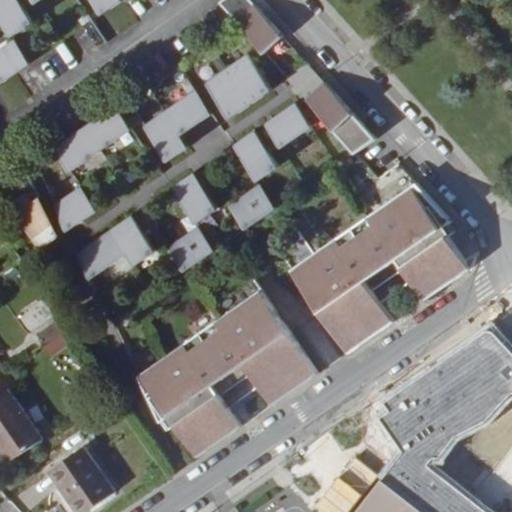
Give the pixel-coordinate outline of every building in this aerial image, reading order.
[(31,21),(17,0),(0,0),(0,22),(9,36),(31,21)] [(118,0),(89,0),(99,14),(118,0)] [(253,4),(249,0),(216,0),(215,1),(232,21),(253,4)] [(253,4),(232,21),(261,52),(280,33),(273,25),(253,4)] [(11,37),(0,45),(0,81),(28,62),(11,37)] [(226,117),(269,87),(245,52),(203,81),(226,117)] [(356,117),(323,80),(303,99),(351,152),(374,136),(356,117)] [(209,112),(193,88),(141,124),(165,160),(187,145),(178,133),(209,112)] [(309,124),(293,100),(262,122),(278,146),(309,124)] [(67,170),(130,127),(113,103),(52,146),(67,170)] [(190,130),(200,153),(224,142),(214,119),(190,130)] [(277,165),(252,129),(230,144),(255,180),(277,165)] [(216,207),(191,171),(169,186),(194,223),(216,207)] [(448,218),(414,180),(362,217),(371,232),(342,253),(332,238),(288,269),(346,351),(371,334),(389,322),(374,300),(405,279),(420,301),(463,272),(464,261),(439,225),(448,218)] [(273,206),(257,182),(227,204),(243,228),(273,206)] [(63,230),(94,208),(78,184),(51,203),(63,230)] [(56,235),(37,196),(12,214),(36,248),(56,235)] [(130,214),(75,251),(88,278),(124,252),(133,265),(154,250),(130,214)] [(165,246),(181,269),(212,248),(196,224),(165,246)] [(294,262),(311,251),(304,239),(286,250),(294,262)] [(270,403),(315,372),(258,290),(213,321),(223,335),(197,353),(187,339),(134,374),(157,420),(165,414),(194,456),(245,421),(230,400),(256,382),(270,403)] [(42,343),(64,327),(59,319),(37,335),(42,343)] [(473,366),(486,358),(477,343),(464,351),(473,366)] [(4,370),(0,372),(0,448),(8,460),(42,436),(8,390),(15,385),(4,370)] [(387,411),(330,452),(350,477),(407,437),(387,411)] [(441,431),(435,422),(418,434),(424,443),(441,431)] [(82,511),(115,489),(83,444),(47,469),(78,511),(82,511)] [(350,477),(330,452),(309,468),(327,493),(350,477)] [(372,508),(397,491),(382,479),(366,499),(372,508)] [(426,511),(397,491),(372,508),(366,499),(356,511),(426,511)]
